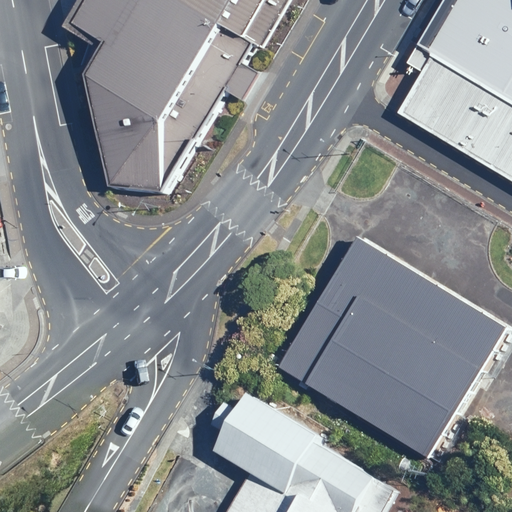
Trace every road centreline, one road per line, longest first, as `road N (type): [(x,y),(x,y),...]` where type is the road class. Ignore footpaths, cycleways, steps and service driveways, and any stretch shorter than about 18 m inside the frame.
road 1 (secondary): [(138,313),(53,204),(11,0)]
road 2 (residential): [(138,313),(245,206),(328,83)]
road 3 (residential): [(85,511),(146,410),(163,364),(158,338),(138,313)]
road 4 (residential): [(328,83),(511,197)]
road 5 (secondary): [(138,313),(0,430)]
